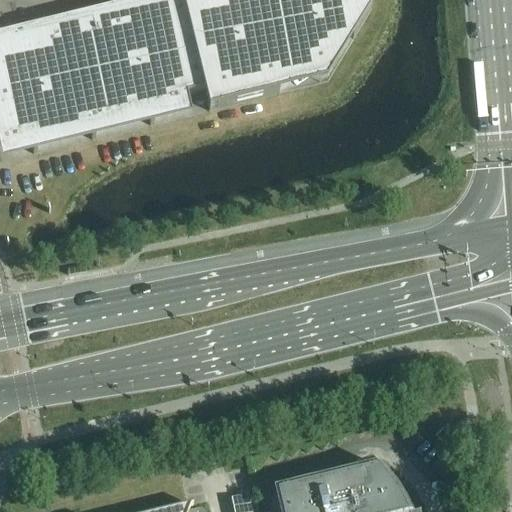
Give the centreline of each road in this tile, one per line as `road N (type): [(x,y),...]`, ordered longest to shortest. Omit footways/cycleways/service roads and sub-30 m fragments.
road 1 (primary): [(0,398),(511,281)]
road 2 (primary): [(507,230),(0,327)]
road 3 (unknown): [(0,168),(336,81)]
road 4 (primary): [(489,0),(507,230)]
